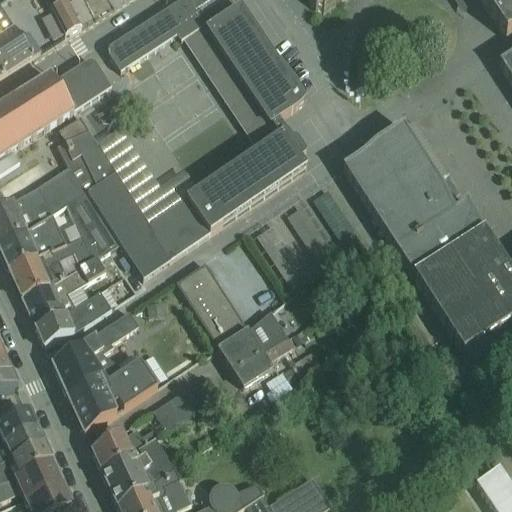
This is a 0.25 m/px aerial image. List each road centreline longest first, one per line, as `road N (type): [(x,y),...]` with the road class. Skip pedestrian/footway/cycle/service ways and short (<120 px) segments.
road 1 (tertiary): [(99,511),(0,296)]
road 2 (residential): [(0,96),(149,0)]
